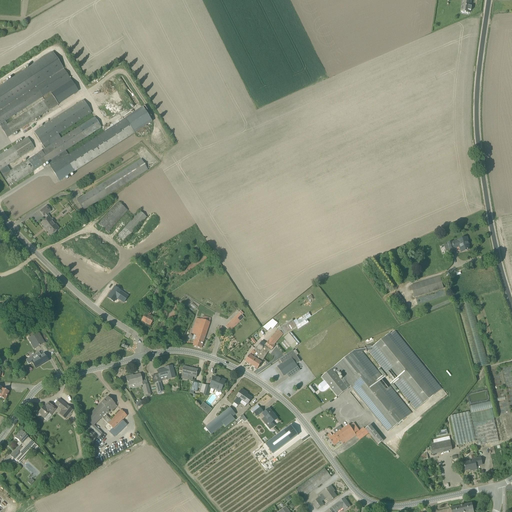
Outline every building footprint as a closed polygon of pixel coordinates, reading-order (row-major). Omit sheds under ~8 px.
[(462,0),(461,12),(462,13),(468,14),(468,13),(469,14),(469,11),(471,11),(471,7),(470,7),(470,4),(470,2),(471,2),(470,0),(462,0)] [(0,126),(7,137),(58,104),(58,105),(78,91),(71,81),(51,94),(52,95),(8,125),(5,121),(70,79),(52,52),(0,86),(0,126)] [(13,147),(0,155),(0,171),(9,186),(35,170),(41,166),(47,162),(59,181),(135,133),(152,122),(149,118),(151,116),(144,106),(142,107),(125,118),(68,155),(65,150),(85,138),(101,127),(94,117),(79,128),(61,139),(58,134),(91,113),(83,100),(34,132),(45,149),(35,156),(28,160),(11,171),(7,165),(20,157),(34,148),(28,138),(13,147)] [(77,200),(83,210),(147,170),(141,160),(77,200)] [(98,225),(107,233),(109,234),(111,232),(109,231),(127,210),(119,202),(98,225)] [(59,229),(47,214),(50,211),(46,206),(40,211),(44,216),(47,218),(41,223),(51,235),(59,229)] [(121,245),(146,217),(140,211),(115,239),(121,245)] [(467,237),(458,240),(452,242),(448,243),(450,251),(455,249),(454,247),(459,245),(461,252),(470,250),(467,242),(468,242),(467,237)] [(204,255),(178,272),(180,276),(206,258),(204,255)] [(415,297),(443,288),(440,277),(411,286),(415,297)] [(121,291),(114,287),(107,297),(114,302),(116,298),(123,303),(128,296),(121,292),(121,291)] [(397,292),(391,297),(401,310),(407,306),(397,292)] [(146,312),(141,321),(150,326),(154,319),(149,316),(156,304),(148,300),(142,310),(146,312)] [(471,300),(457,304),(475,368),(489,364),(471,300)] [(167,325),(181,306),(176,303),(162,322),(167,325)] [(320,305),(317,308),(296,320),(297,321),(294,322),(292,319),(277,329),(278,330),(278,329),(283,334),(296,326),(307,319),(311,316),(319,312),(323,309),(320,305)] [(240,312),(225,326),(230,331),(244,317),(240,312)] [(196,335),(193,346),(201,349),(211,318),(203,316),(202,320),(196,318),(191,334),(196,335)] [(311,316),(307,319),(296,326),(298,329),(309,322),(308,322),(313,319),(311,316)] [(263,327),(270,332),(277,323),(272,319),(263,327)] [(278,330),(269,340),(263,347),(252,365),(258,369),(265,358),(264,358),(268,352),(271,351),(275,345),(274,345),(283,334),(278,329),(278,330)] [(360,349),(362,351),(368,350),(416,410),(442,389),(395,331),(391,334),(390,333),(372,347),(360,349)] [(34,349),(44,343),(38,332),(28,339),(34,349)] [(286,340),(291,346),(293,349),(298,344),(300,343),(291,332),(289,334),(289,333),(284,338),(286,340)] [(246,361),(252,365),(263,347),(259,345),(256,349),(255,348),(253,350),(246,361)] [(322,377),(338,397),(351,386),(388,432),(412,413),(362,351),(360,349),(355,350),(322,377)] [(287,374),(298,367),(296,364),(300,361),(296,355),(298,354),(296,350),(293,351),(293,350),(279,359),(282,363),(277,367),(284,376),(287,374)] [(36,368),(41,366),(48,361),(44,353),(41,355),(39,357),(37,353),(32,356),(26,360),(29,365),(32,363),(35,369),(36,368)] [(157,371),(159,378),(167,376),(168,379),(175,377),(172,366),(167,367),(167,368),(157,371)] [(188,375),(196,377),(198,370),(184,366),(182,374),(181,378),(187,379),(188,375)] [(142,382),(142,381),(140,374),(130,377),(130,376),(126,377),(128,385),(142,382)] [(210,386),(206,385),(204,394),(203,395),(208,396),(211,388),(214,389),(215,385),(222,388),(223,388),(224,389),(225,389),(227,385),(224,384),(226,381),(222,379),(221,380),(214,377),(211,384),(210,386)] [(0,386),(0,397),(5,400),(9,392),(2,388),(0,386)] [(248,404),(252,398),(247,394),(248,393),(242,389),(237,396),(238,397),(234,402),(238,405),(242,400),(248,404)] [(85,419),(89,423),(85,428),(99,442),(102,438),(100,436),(101,435),(92,426),(110,409),(112,411),(117,406),(114,404),(107,397),(85,419)] [(73,410),(67,406),(63,402),(59,399),(55,404),(59,407),(63,410),(59,414),(65,419),(73,410)] [(498,441),(491,409),(492,409),(491,401),(469,406),(471,412),(469,412),(450,416),(457,446),(475,441),(477,440),(478,446),(498,441)] [(56,409),(52,406),(48,403),(44,408),(43,407),(39,412),(39,413),(37,415),(40,417),(41,416),(44,418),(48,413),(51,415),(56,409)] [(251,410),(254,413),(257,416),(263,411),(260,408),(258,405),(251,410)] [(212,409),(208,406),(204,411),(208,415),(212,409)] [(235,419),(232,417),(236,414),(230,407),(205,427),(211,434),(223,424),(226,427),(235,419)] [(265,417),(262,420),(265,424),(269,421),(271,424),(277,418),(275,415),(274,415),(272,413),(273,413),(270,409),(263,414),(265,417)] [(121,410),(111,420),(107,416),(103,419),(108,424),(113,429),(109,432),(114,437),(126,424),(122,420),(127,416),(121,410)] [(354,423),(350,426),(349,425),(332,436),(331,435),(330,435),(329,434),(327,436),(329,439),(334,446),(341,441),(343,444),(356,435),(359,440),(369,433),(378,445),(383,441),(370,425),(365,429),(366,429),(365,430),(363,428),(359,431),(354,423)] [(298,435),(290,425),(265,444),(273,454),(298,435)] [(22,444),(20,447),(19,446),(10,456),(19,464),(25,457),(23,455),(34,443),(21,431),(15,438),(19,442),(22,444)] [(450,439),(433,443),(430,444),(433,454),(452,450),(450,439)] [(120,446),(121,448),(105,454),(110,465),(130,457),(124,444),(120,446)] [(130,502),(170,486),(162,466),(157,468),(155,466),(160,464),(154,450),(88,476),(95,493),(122,483),(130,502)] [(90,464),(86,457),(79,462),(83,469),(90,464)] [(482,465),(481,458),(473,459),(473,461),(463,463),(465,472),(473,470),(473,471),(477,470),(476,466),(482,465)] [(325,469),(296,490),(302,498),(331,477),(325,469)] [(0,496),(8,505),(13,500),(0,486),(0,496)] [(327,497),(330,502),(337,497),(332,491),(334,489),(331,486),(321,493),(322,494),(318,497),(319,498),(312,503),(317,509),(324,504),(321,501),(327,497)] [(350,506),(345,498),(339,502),(332,507),(335,511),(337,511),(343,508),(345,510),(350,506)] [(467,511),(474,511),(472,503),(451,507),(451,511),(467,511)]
